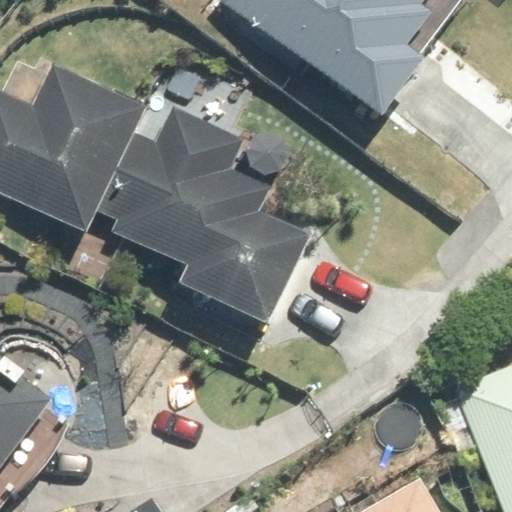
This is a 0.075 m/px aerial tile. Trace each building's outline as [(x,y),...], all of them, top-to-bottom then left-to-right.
[(230,0),(217,17),(393,155),(442,92),(423,78),(447,47),(432,36),(459,1),(457,0),(230,0)] [(233,185),(249,153),(177,119),(159,154),(145,146),(156,123),(58,75),(36,117),(0,98),(0,202),(94,250),(106,224),(122,232),(117,245),(195,285),(186,304),(277,350),(320,259),(263,233),(276,205),(233,185)] [(511,511),(511,375),(459,396),(504,511),(511,511)] [(0,502),(60,426),(0,377),(0,502)] [(440,511),(426,487),(383,511),(440,511)]
